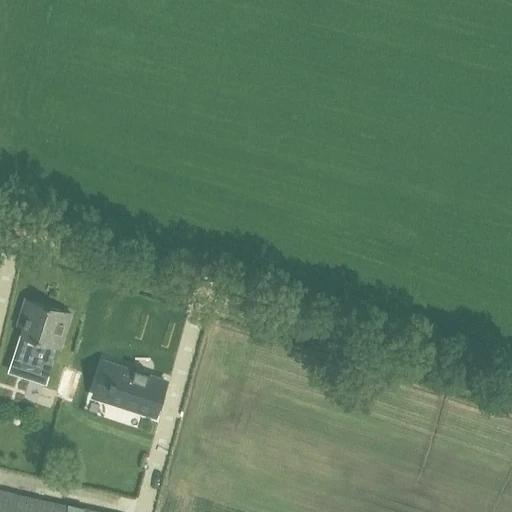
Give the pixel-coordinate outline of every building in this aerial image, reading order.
[(32,301),(32,302),(25,300),(17,325),(24,327),(10,373),(44,384),(50,364),(49,363),(54,347),(60,348),(70,314),(64,311),(32,301)] [(155,415),(166,381),(149,376),(150,373),(148,373),(147,375),(136,372),(136,369),(135,369),(134,371),(117,365),(112,379),(110,378),(108,385),(110,386),(106,400),(155,415)] [(56,397),(73,403),(82,374),(65,368),(56,397)] [(0,468),(53,470),(54,436),(0,434),(0,468)] [(0,511),(101,511),(0,489),(0,511)]
